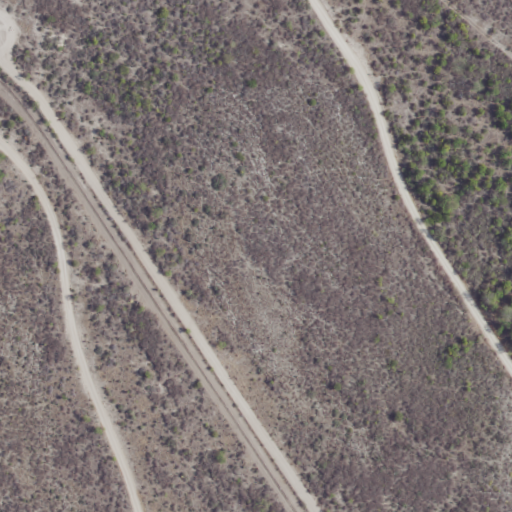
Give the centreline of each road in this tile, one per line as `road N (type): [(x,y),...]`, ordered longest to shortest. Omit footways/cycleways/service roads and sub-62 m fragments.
road 1 (residential): [(0,137),(70,237),(87,360),(145,511)]
road 2 (residential): [(511,355),(430,227),(393,157),(390,122),(323,0)]
